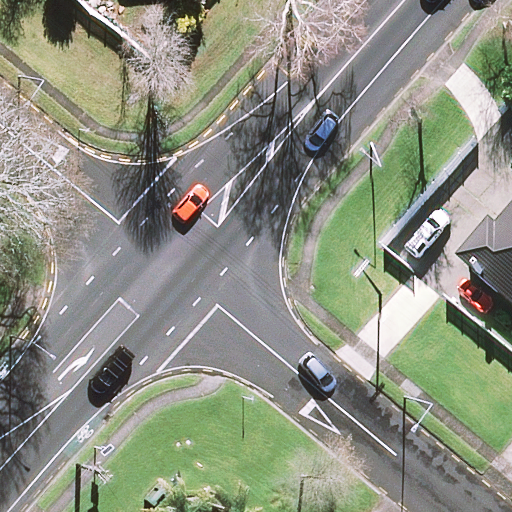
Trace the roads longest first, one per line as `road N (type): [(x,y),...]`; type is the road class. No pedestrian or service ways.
road 1 (residential): [(465,511),(176,271)]
road 2 (secondary): [(176,271),(412,0)]
road 3 (secondary): [(0,469),(176,271)]
road 4 (residential): [(176,271),(0,122)]
